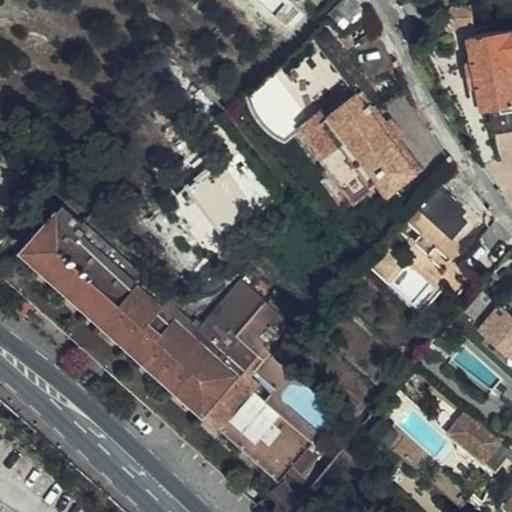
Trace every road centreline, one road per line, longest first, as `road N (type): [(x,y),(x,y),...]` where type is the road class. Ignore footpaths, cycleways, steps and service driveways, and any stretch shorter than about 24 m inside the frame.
road 1 (residential): [(511,226),(452,148),(382,0)]
road 2 (secondary): [(0,350),(179,511)]
